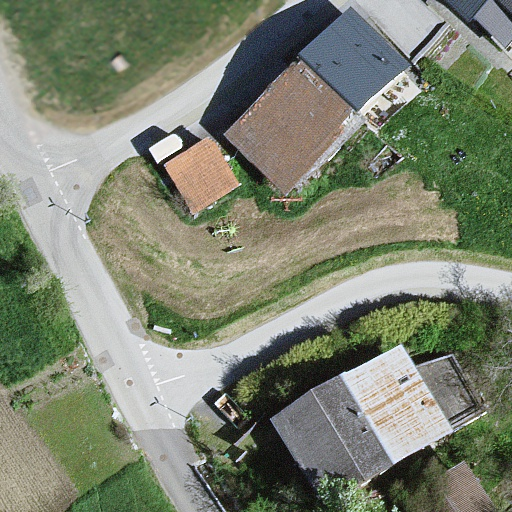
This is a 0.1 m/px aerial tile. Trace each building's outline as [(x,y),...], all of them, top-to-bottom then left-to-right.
[(511,0),(426,0),(511,93),(511,91),(511,0)] [(338,7),(212,134),(275,197),(402,70),(338,7)] [(199,135),(152,162),(181,212),(228,185),(199,135)] [(254,424),(307,511),(439,432),(387,345),(254,424)] [(462,348),(431,356),(447,416),(478,408),(462,348)] [(484,511),(451,465),(382,511),(484,511)]
